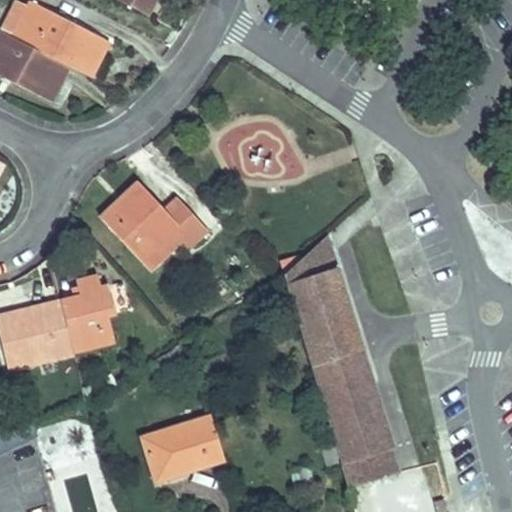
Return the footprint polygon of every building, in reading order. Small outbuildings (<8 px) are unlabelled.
[(61,61),(81,71),(98,36),(23,0),(18,0),(3,32),(61,61)] [(113,0),(142,14),(149,0),(113,0)] [(3,32),(0,30),(0,72),(44,94),(61,61),(3,32)] [(95,210),(139,258),(166,233),(174,240),(179,246),(199,228),(171,196),(152,213),(124,183),(95,210)] [(166,233),(139,258),(146,266),(174,240),(166,233)] [(288,276),(280,283),(313,393),(361,377),(322,250),(288,276)] [(79,290),(57,295),(71,343),(114,331),(106,303),(114,301),(107,278),(99,280),(95,268),(74,274),(79,290)] [(71,343),(57,295),(0,311),(0,339),(7,364),(72,345),(71,343)] [(361,377),(313,393),(341,483),(345,496),(393,479),(361,377)] [(223,470),(209,426),(141,448),(153,491),(223,470)] [(291,487),(312,486),(311,470),(290,471),(291,487)] [(447,511),(445,499),(434,501),(436,511),(447,511)]
